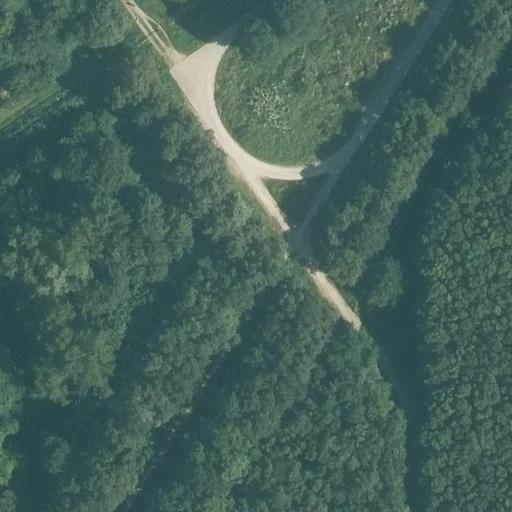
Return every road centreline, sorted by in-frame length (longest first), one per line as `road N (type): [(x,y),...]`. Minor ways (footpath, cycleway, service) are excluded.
road 1 (track): [(246,165),(259,215),(337,317),(214,511)]
road 2 (unclassified): [(350,150),(289,173),(246,165),(183,72),(285,0)]
road 3 (unclassified): [(350,150),(445,0)]
